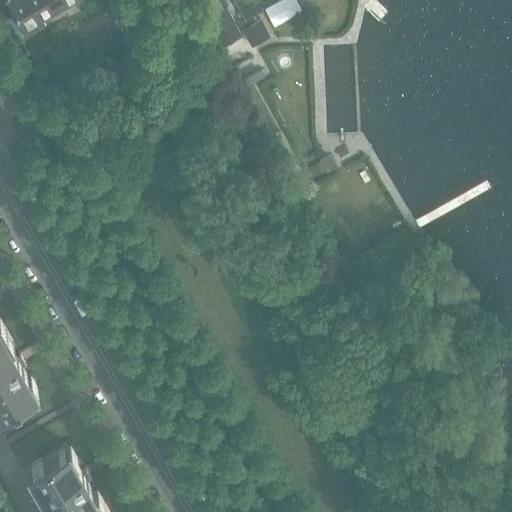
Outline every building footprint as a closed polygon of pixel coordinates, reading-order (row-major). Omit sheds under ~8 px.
[(9,0),(7,2),(26,35),(44,24),(41,19),(74,0),(9,0)] [(112,0),(98,0),(106,14),(117,8),(112,0)] [(219,47),(241,35),(226,7),(225,7),(220,0),(196,0),(206,17),(204,19),(219,47)] [(261,9),(259,5),(256,0),(234,0),(245,21),(240,23),(252,44),(268,35),(259,19),(248,25),(245,20),(249,18),(249,17),(257,12),(261,9)] [(242,79),(299,182),(333,164),(329,155),(300,171),(251,82),(263,75),(260,69),(242,79)] [(26,362),(20,352),(16,355),(11,346),(10,343),(13,341),(6,329),(0,332),(0,410),(1,410),(2,411),(12,406),(11,404),(36,390),(35,387),(37,386),(30,375),(29,376),(27,373),(22,365),(26,362)] [(91,476),(85,467),(85,466),(81,469),(76,460),(75,457),(76,456),(70,445),(68,446),(66,443),(41,458),(40,456),(31,462),(32,463),(26,466),(52,511),(92,511),(106,504),(97,488),(93,490),(92,487),(87,479),(91,476)]
